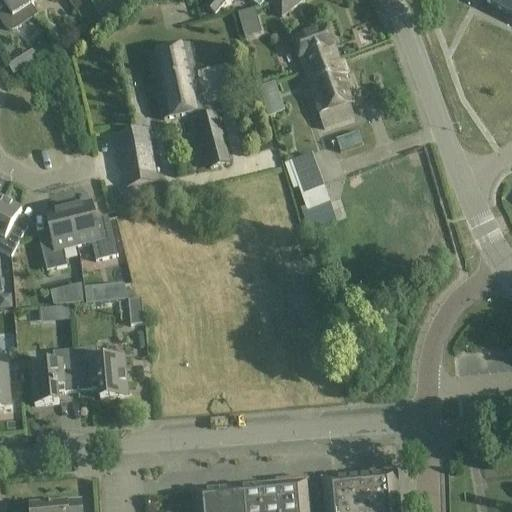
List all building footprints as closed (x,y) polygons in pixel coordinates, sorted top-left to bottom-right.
[(38,17),(32,7),(31,7),(26,0),(0,0),(0,22),(4,28),(6,31),(10,32),(14,32),(38,17)] [(158,0),(134,7),(140,26),(171,18),(165,0),(158,0)] [(228,2),(225,0),(211,0),(205,7),(215,16),(228,2)] [(308,0),(277,0),(272,4),(283,19),(308,0)] [(511,0),(488,0),(486,4),(507,14),(511,2),(511,0)] [(255,12),(238,17),(245,42),(263,37),(255,12)] [(303,71),(338,58),(328,29),(293,42),(303,71)] [(204,114),(189,48),(149,57),(164,123),(204,114)] [(354,104),(338,58),(303,71),(325,131),(354,121),(349,106),(354,104)] [(274,83),(257,89),(267,118),(283,112),(274,83)] [(230,166),(217,115),(197,119),(210,171),(230,166)] [(158,183),(148,129),(114,136),(125,189),(158,183)] [(311,156),(289,163),(301,198),(323,190),(311,156)] [(385,190),(347,203),(363,249),(402,235),(398,225),(400,224),(400,223),(398,224),(395,215),(397,215),(396,214),(394,215),(385,190)] [(0,253),(11,259),(28,229),(16,222),(22,212),(2,201),(0,204),(0,253)] [(68,210),(78,249),(92,245),(97,264),(117,259),(115,248),(108,222),(96,225),(91,204),(68,210)] [(63,252),(78,249),(68,210),(45,215),(50,236),(38,239),(47,273),(67,268),(63,252)] [(402,235),(363,249),(373,276),(379,274),(385,292),(417,280),(408,256),(411,255),(411,254),(409,254),(406,246),(408,245),(407,244),(405,245),(402,235)] [(79,286),(48,290),(51,308),(81,303),(79,286)] [(124,287),(117,287),(118,303),(128,302),(124,287)] [(144,327),(141,302),(128,303),(131,328),(144,327)] [(30,310),(31,325),(69,323),(69,309),(30,310)] [(75,352),(79,394),(99,392),(100,402),(128,400),(125,360),(98,362),(97,350),(75,352)] [(58,396),(79,394),(75,352),(53,354),(54,366),(31,368),(35,408),(59,406),(58,396)] [(0,411),(11,410),(7,370),(0,370),(0,411)] [(395,511),(394,480),(194,495),(195,511),(395,511)]
